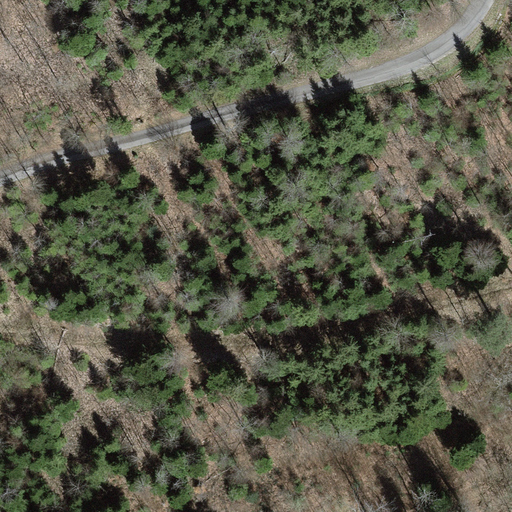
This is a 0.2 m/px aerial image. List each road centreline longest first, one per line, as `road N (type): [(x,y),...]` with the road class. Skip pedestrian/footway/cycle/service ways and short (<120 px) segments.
road 1 (track): [(0,328),(240,342),(327,328),(511,278)]
road 2 (track): [(480,0),(451,31),(315,91),(80,150),(0,180)]
